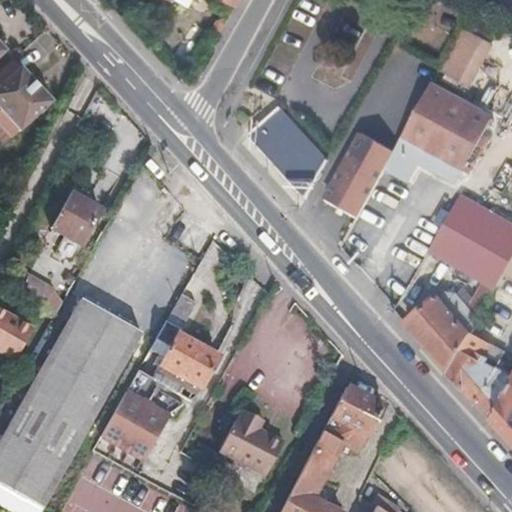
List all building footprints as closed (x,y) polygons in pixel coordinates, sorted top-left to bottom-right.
[(219,33),(223,25),(216,22),(212,30),(219,33)] [(471,89),(493,47),(464,31),(441,73),(471,89)] [(0,71),(0,147),(15,132),(16,133),(51,102),(12,60),(0,71)] [(304,203),(326,163),(278,109),(246,139),(304,203)] [(356,220),(381,176),(392,156),(360,137),(323,202),(356,220)] [(81,247),(99,212),(68,195),(48,230),(81,247)] [(498,275),(511,250),(511,229),(455,197),(425,250),(479,281),(490,288),(498,275)] [(511,282),(511,250),(498,275),(511,282)] [(50,292),(25,276),(16,291),(41,307),(50,292)] [(466,333),(490,288),(479,281),(464,309),(449,294),(437,292),(401,324),(444,370),(466,333)] [(176,334),(192,304),(179,297),(163,327),(176,334)] [(141,335),(107,316),(80,301),(0,443),(0,489),(10,495),(42,511),(141,335)] [(32,330),(0,311),(0,354),(14,362),(32,330)] [(511,382),(511,380),(482,348),(485,343),(466,333),(444,370),(479,408),(491,421),(511,382)] [(195,392),(213,361),(173,339),(156,369),(195,392)] [(511,382),(491,421),(510,442),(511,443),(511,382)] [(323,493),(316,490),(339,446),(354,454),(363,435),(366,437),(381,407),(344,388),(297,479),(280,511),(331,511),(321,506),(324,500),(323,493)] [(141,463),(163,421),(123,398),(99,440),(141,463)] [(255,428),(260,419),(243,410),(238,419),(235,418),(217,453),(264,478),(282,443),(269,436),(255,428)] [(10,495),(0,489),(0,506),(3,508),(10,495)] [(377,492),(371,502),(388,511),(396,511),(400,506),(377,492)] [(41,511),(42,511),(10,495),(3,508),(10,511),(41,511)]
